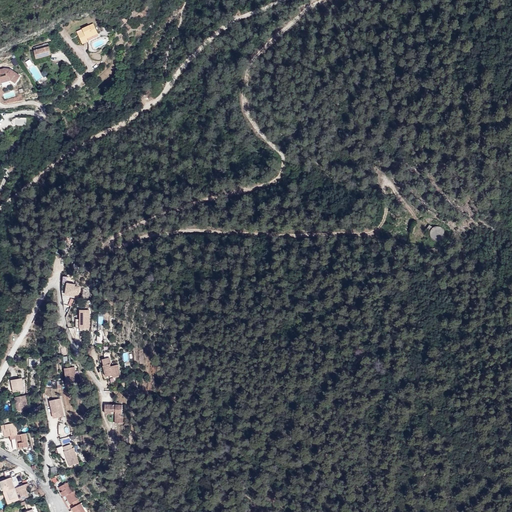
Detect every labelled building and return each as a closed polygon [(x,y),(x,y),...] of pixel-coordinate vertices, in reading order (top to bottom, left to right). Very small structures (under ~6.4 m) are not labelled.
[(93,24),(77,31),(82,44),(88,42),(86,39),(98,34),(93,24)] [(33,47),(36,59),(51,55),(48,43),(33,47)] [(0,85),(2,85),(1,83),(11,80),(15,83),(20,75),(11,69),(4,68),(0,69),(0,85)] [(81,284),(66,281),(65,293),(79,296),(81,284)] [(88,309),(79,309),(79,327),(88,327),(88,309)] [(110,363),(102,364),(105,375),(112,374),(113,376),(120,374),(118,363),(110,365),(110,363)] [(74,366),(64,367),(66,382),(76,380),(74,366)] [(11,379),(13,391),(24,389),(21,377),(11,379)] [(28,407),(26,395),(26,394),(14,396),(16,409),(28,407)] [(52,413),(54,418),(60,416),(56,398),(45,401),(48,414),(52,413)] [(121,403),(105,403),(105,412),(115,412),(114,422),(124,422),(124,412),(121,412),(121,403)] [(15,421),(1,424),(1,430),(3,429),(4,436),(17,433),(15,421)] [(26,432),(17,433),(9,435),(10,438),(11,438),(13,448),(28,445),(26,432)] [(62,440),(63,445),(72,442),(70,437),(62,440)] [(70,464),(79,461),(74,446),(61,451),(63,456),(67,454),(70,464)] [(7,489),(7,490),(15,487),(12,480),(15,479),(13,475),(0,480),(0,481),(4,491),(7,489)] [(66,491),(71,499),(73,498),(76,503),(80,499),(67,478),(61,481),(64,486),(61,488),(63,493),(66,491)] [(15,487),(7,490),(10,497),(18,494),(20,498),(28,494),(25,487),(27,485),(26,482),(20,485),(15,487)] [(61,494),(68,505),(73,502),(71,499),(66,491),(63,493),(61,494)] [(80,499),(76,503),(71,505),(74,510),(77,508),(79,511),(86,508),(80,499)]
